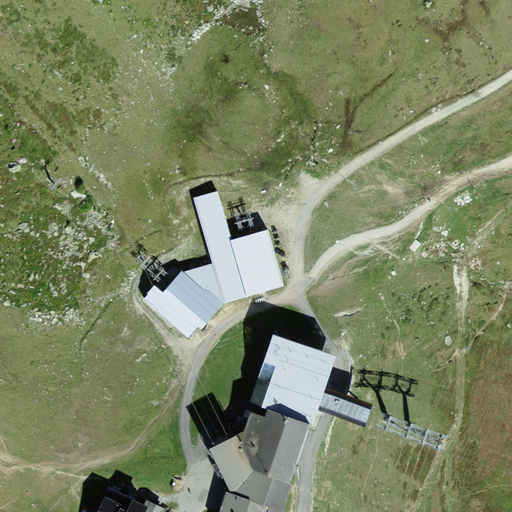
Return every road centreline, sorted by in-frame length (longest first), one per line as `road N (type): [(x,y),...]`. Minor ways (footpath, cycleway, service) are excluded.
road 1 (track): [(295,294),(301,218),(328,181),(511,73)]
road 2 (track): [(511,162),(443,190),(403,225),(340,244),(295,294)]
road 3 (track): [(0,451),(150,493),(196,487)]
